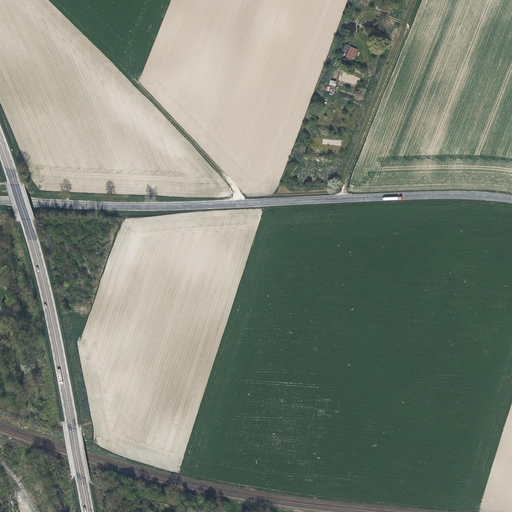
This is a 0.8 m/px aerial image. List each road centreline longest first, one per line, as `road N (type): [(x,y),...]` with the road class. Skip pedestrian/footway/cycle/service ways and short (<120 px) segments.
road 1 (tertiary): [(0,200),(164,206),(511,198)]
road 2 (primary): [(0,141),(41,272),(87,511)]
